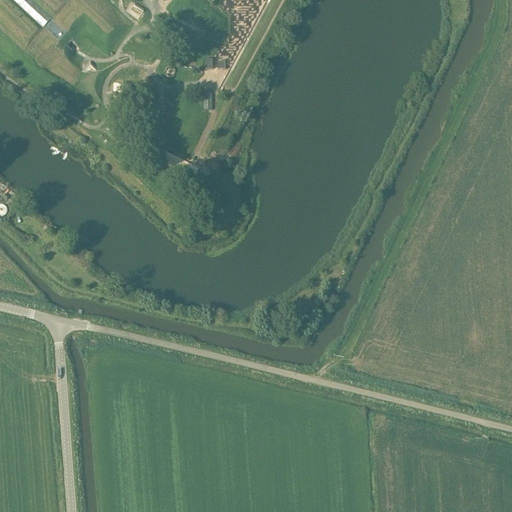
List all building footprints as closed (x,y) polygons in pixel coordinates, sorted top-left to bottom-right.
[(75,53),(68,47),(70,45),(72,43),(79,50),(75,39),(68,33),(81,18),(70,8),(71,6),(64,0),(0,0),(0,18),(31,49),(34,45),(46,57),(59,42),(65,49),(75,53)] [(147,10),(132,0),(124,11),(138,21),(147,10)] [(185,0),(183,4),(182,5),(181,7),(172,17),(169,20),(163,19),(192,47),(197,51),(220,25),(199,10),(200,8),(198,7),(200,3),(198,0),(185,0)] [(267,0),(218,91),(219,91),(221,92),(270,0),(267,0)] [(213,68),(213,59),(205,59),(205,68),(213,68)] [(102,72),(90,61),(82,71),(93,81),(102,72)] [(146,90),(142,86),(138,90),(134,90),(134,95),(129,96),(133,101),(132,107),(139,108),(144,113),(147,107),(153,107),(152,102),(157,99),(152,96),(152,90),(146,90)] [(168,101),(173,109),(143,158),(161,143),(165,135),(180,143),(192,120),(176,112),(177,109),(171,100),(168,101)] [(152,130),(138,122),(132,133),(146,141),(152,130)] [(164,165),(157,174),(168,182),(175,173),(164,165)] [(289,304),(285,308),(286,313),(292,314),(296,309),(294,305),(289,304)]
